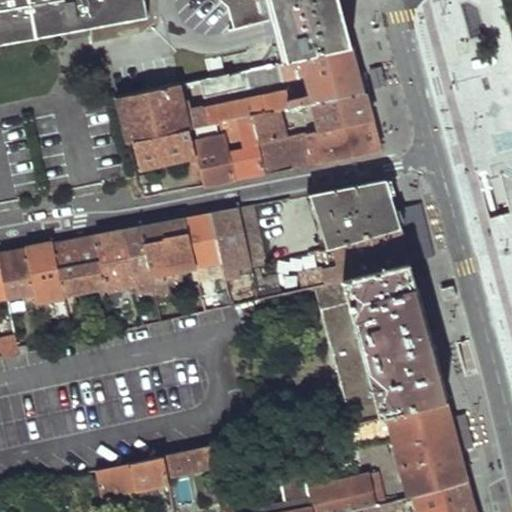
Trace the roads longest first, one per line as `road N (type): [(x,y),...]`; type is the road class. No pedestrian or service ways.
road 1 (residential): [(441,156),(0,234)]
road 2 (secondary): [(511,415),(441,156)]
road 3 (secondary): [(441,156),(399,0)]
